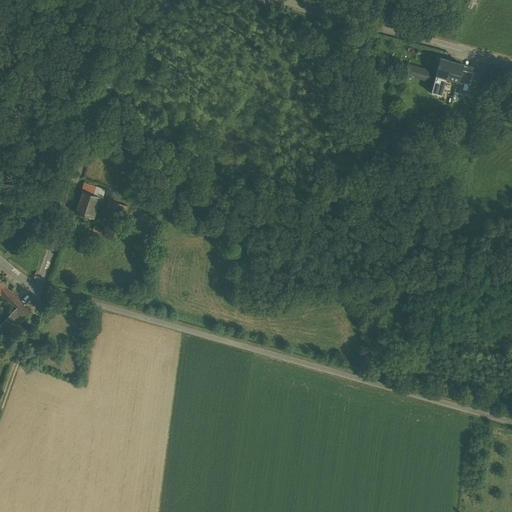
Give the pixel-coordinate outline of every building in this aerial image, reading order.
[(463,65),(440,58),(438,65),(436,64),(434,69),(437,69),(435,74),(436,75),(431,93),(439,95),(444,78),(458,82),(458,80),(461,69),(463,65)] [(415,68),(407,65),(404,74),(413,76),(415,68)] [(432,72),(415,68),(413,76),(429,81),(432,72)] [(461,69),(458,80),(469,83),(472,72),(461,69)] [(453,97),(442,94),(440,101),(451,105),(453,97)] [(95,187),(83,183),(80,192),(82,193),(82,191),(93,195),(95,188),(95,187)] [(95,188),(93,195),(98,197),(97,201),(100,202),(101,198),(103,198),(105,191),(95,188)] [(93,195),(82,191),(82,193),(75,212),(91,217),(97,201),(98,197),(93,195)] [(127,206),(108,200),(106,207),(124,213),(127,206)] [(22,304),(4,286),(0,290),(0,293),(17,309),(22,304)] [(17,309),(0,326),(0,329),(8,337),(30,313),(22,304),(17,309)]
